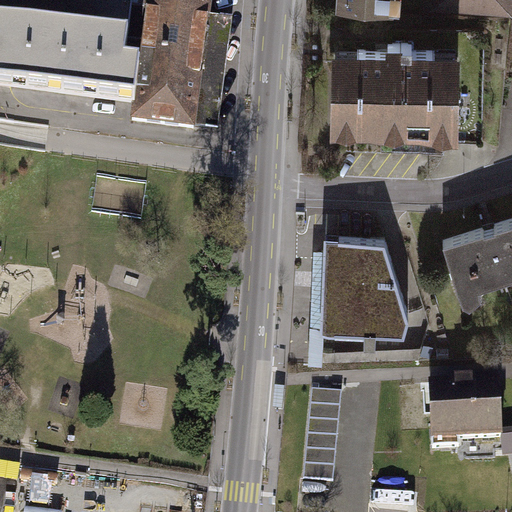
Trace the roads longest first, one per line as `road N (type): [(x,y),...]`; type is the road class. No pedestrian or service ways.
road 1 (tertiary): [(265,189),(239,511)]
road 2 (residential): [(511,173),(447,192),(265,189)]
road 3 (tertiary): [(278,0),(265,189)]
